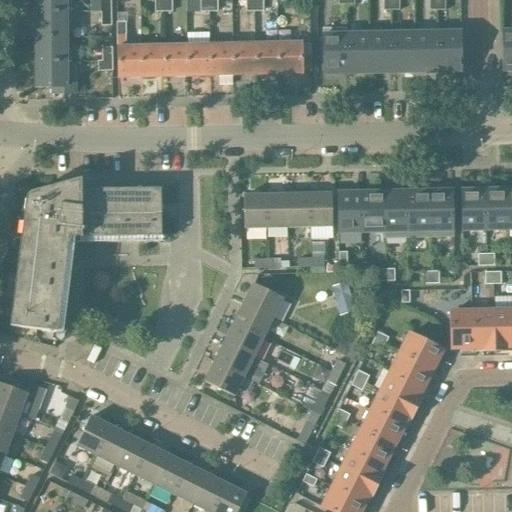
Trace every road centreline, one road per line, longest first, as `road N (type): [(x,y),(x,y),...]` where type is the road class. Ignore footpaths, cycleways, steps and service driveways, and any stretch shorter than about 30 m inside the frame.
road 1 (residential): [(0,133),(482,136)]
road 2 (residential): [(268,467),(78,374),(0,352)]
road 3 (residential): [(511,376),(455,385),(394,511)]
road 4 (residential): [(482,136),(479,0)]
